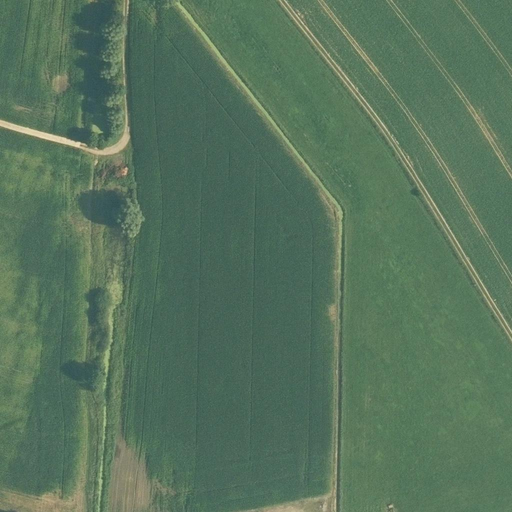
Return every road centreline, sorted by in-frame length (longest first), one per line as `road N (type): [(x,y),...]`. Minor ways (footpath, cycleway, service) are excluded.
road 1 (track): [(511,321),(286,0)]
road 2 (track): [(123,0),(119,83),(127,145),(95,147),(0,121)]
